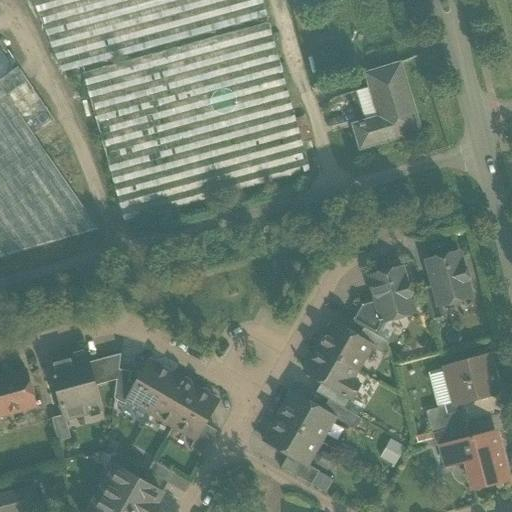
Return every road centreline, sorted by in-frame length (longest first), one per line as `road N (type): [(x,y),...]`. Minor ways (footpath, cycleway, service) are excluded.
road 1 (track): [(479,147),(0,279)]
road 2 (residential): [(0,361),(142,324),(266,388)]
road 3 (track): [(112,247),(69,125),(4,0)]
road 4 (tertiary): [(511,274),(456,49)]
road 5 (residential): [(266,388),(332,272),(396,248)]
road 6 (track): [(329,189),(271,0)]
road 7 (residential): [(228,448),(338,511)]
